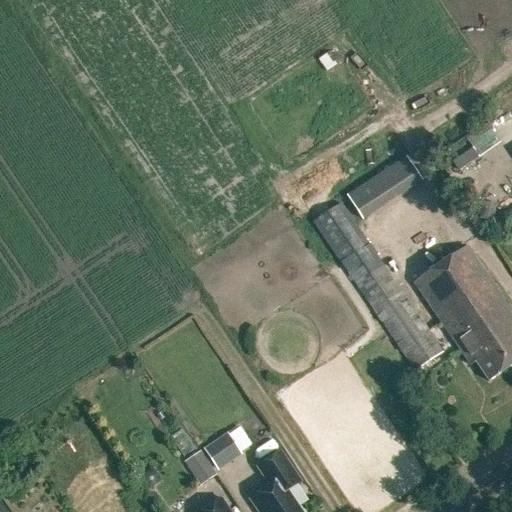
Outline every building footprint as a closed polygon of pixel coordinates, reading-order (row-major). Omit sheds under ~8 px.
[(487,125),(466,139),(472,149),(494,134),(487,125)] [(461,156),(450,163),(457,173),(468,166),(461,156)] [(351,217),(415,188),(402,161),(338,190),(351,217)] [(314,225),(350,278),(415,372),(442,354),(400,293),(397,295),(390,286),(394,283),(377,259),(341,206),(314,225)] [(488,383),(511,366),(511,315),(466,248),(413,284),(470,367),(475,363),(488,383)] [(219,470),(243,454),(228,432),(204,448),(219,470)] [(201,485),(217,474),(201,450),(185,461),(201,485)] [(300,511),(287,492),(301,483),(280,453),(257,468),(269,487),(249,500),(257,511),(300,511)] [(229,511),(221,500),(202,511),(229,511)]
